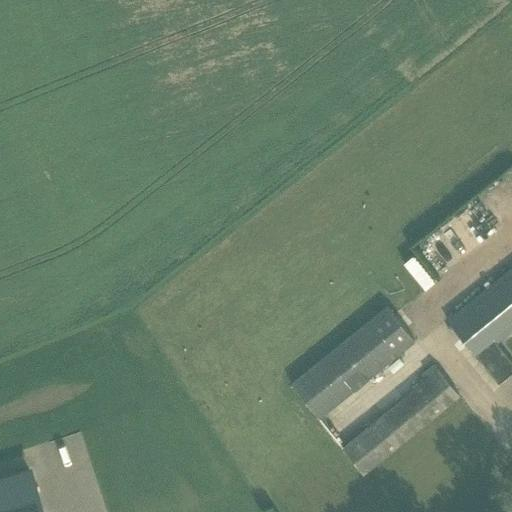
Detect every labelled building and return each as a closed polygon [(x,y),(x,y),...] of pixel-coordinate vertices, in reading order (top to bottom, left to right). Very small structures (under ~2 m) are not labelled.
[(511,265),(446,317),(475,354),(498,383),(511,371),(511,362),(496,343),(499,341),(511,330),(511,265)] [(291,383),(319,417),(415,340),(386,305),(291,383)] [(428,376),(341,447),(363,473),(459,395),(433,363),(424,371),(428,376)] [(457,474),(496,443),(477,419),(438,449),(457,474)] [(41,511),(29,470),(0,479),(0,511),(41,511)]
